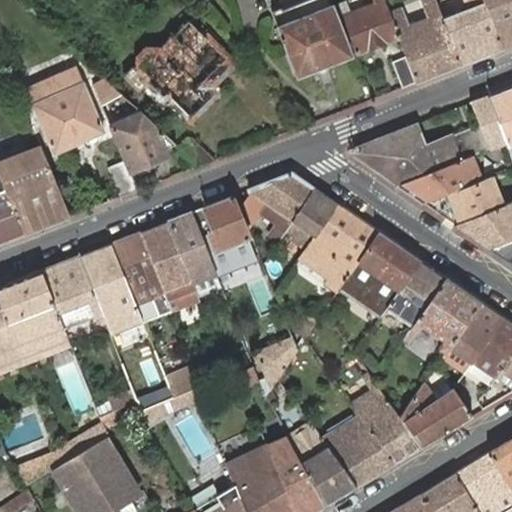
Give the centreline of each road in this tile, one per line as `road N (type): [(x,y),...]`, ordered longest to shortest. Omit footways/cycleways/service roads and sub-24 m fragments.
road 1 (residential): [(0,265),(304,143)]
road 2 (residential): [(304,143),(511,287)]
road 3 (residential): [(304,143),(511,62)]
road 4 (residential): [(354,511),(511,415)]
